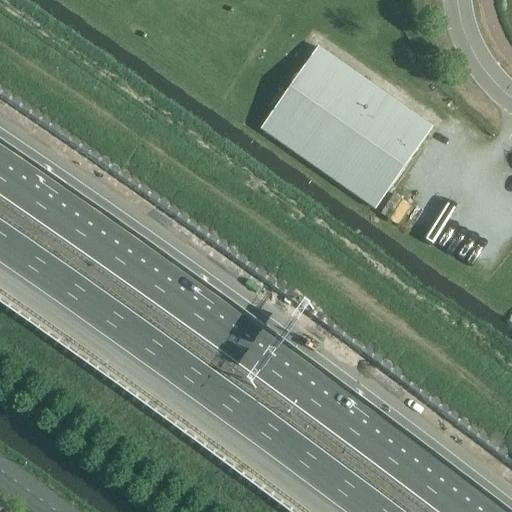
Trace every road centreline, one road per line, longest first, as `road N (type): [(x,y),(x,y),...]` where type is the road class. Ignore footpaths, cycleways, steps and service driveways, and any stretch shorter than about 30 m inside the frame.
road 1 (motorway): [(482,511),(218,311),(0,160)]
road 2 (motorway): [(0,243),(183,369),(367,511)]
